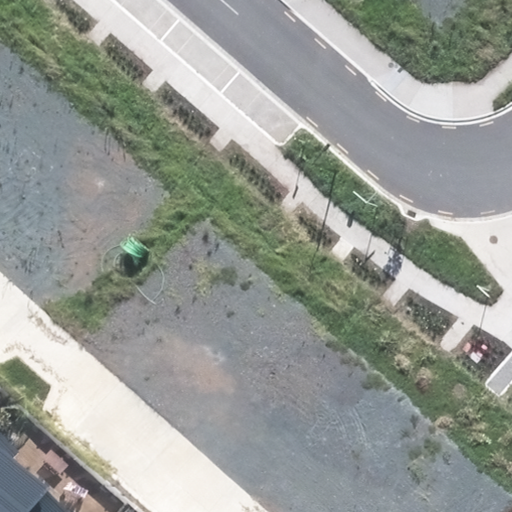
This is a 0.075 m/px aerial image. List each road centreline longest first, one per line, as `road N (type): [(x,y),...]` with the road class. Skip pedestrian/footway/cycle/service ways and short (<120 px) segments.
road 1 (residential): [(454,185),(405,187),(197,0)]
road 2 (residential): [(0,333),(200,511)]
